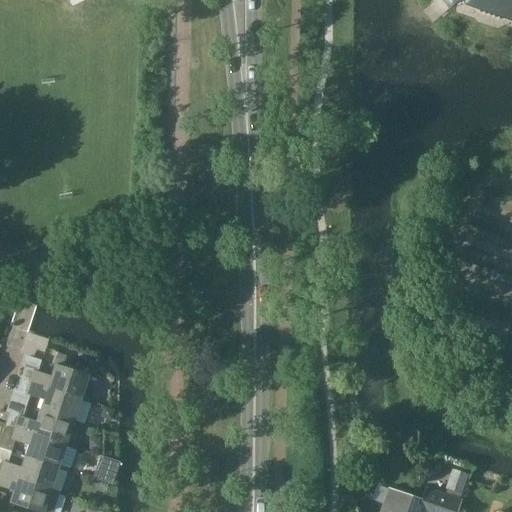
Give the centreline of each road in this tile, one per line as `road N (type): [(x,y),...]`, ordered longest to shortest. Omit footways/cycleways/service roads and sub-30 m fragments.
road 1 (primary): [(252,511),(249,155)]
road 2 (primary): [(224,0),(237,120),(249,155)]
road 3 (primary): [(249,155),(255,0)]
